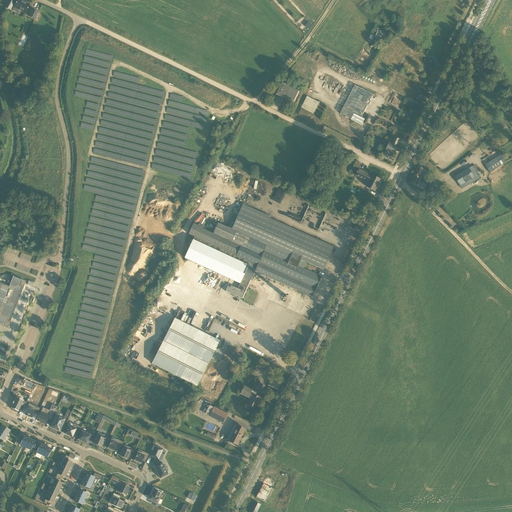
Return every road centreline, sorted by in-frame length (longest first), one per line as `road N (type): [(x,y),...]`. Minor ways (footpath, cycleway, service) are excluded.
road 1 (primary): [(234,511),(490,0)]
road 2 (track): [(78,18),(402,176)]
road 3 (unclassified): [(60,258),(68,155),(57,84),(78,18),(40,0)]
road 4 (residential): [(0,407),(60,258)]
road 5 (track): [(511,291),(402,176)]
road 6 (track): [(333,0),(251,103)]
